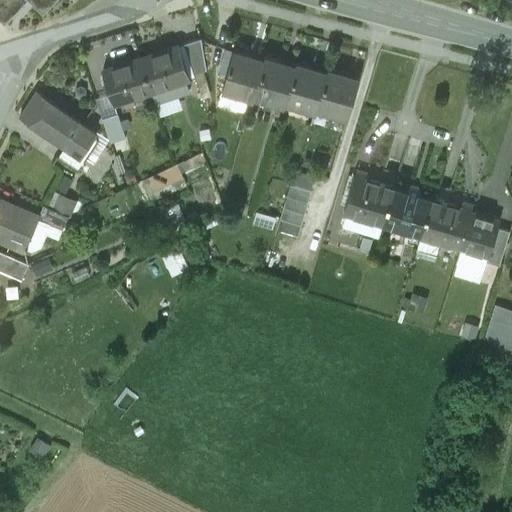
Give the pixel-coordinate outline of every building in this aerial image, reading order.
[(27,0),(28,0),(42,13),(54,0),(0,0),(0,20),(3,24),(27,0)] [(201,40),(187,45),(196,76),(207,73),(201,40)] [(179,45),(142,58),(152,89),(190,77),(179,45)] [(234,49),(222,88),(254,97),(255,95),(265,59),(234,49)] [(266,56),(265,59),(255,95),(285,104),(286,101),(296,65),(266,56)] [(152,89),(142,58),(105,70),(112,93),(115,101),(152,89)] [(297,62),(296,65),(286,101),(316,110),(317,107),(327,71),(297,62)] [(327,68),(327,71),(317,107),(348,116),(360,78),(327,68)] [(56,104),(36,90),(20,116),(40,130),(56,104)] [(115,101),(112,93),(97,97),(111,142),(126,138),(115,101)] [(95,130),(56,104),(40,130),(66,147),(79,155),(95,130)] [(99,138),(95,130),(79,155),(66,147),(60,157),(79,168),(99,138)] [(175,141),(179,157),(201,152),(197,136),(175,141)] [(177,166),(143,182),(149,198),(161,193),(185,184),(177,166)] [(343,213),(382,225),(394,187),(365,178),(366,174),(356,170),(343,213)] [(294,186),(311,190),(314,179),(298,174),(294,186)] [(277,230),(299,236),(312,191),(311,190),(294,186),(290,185),(277,230)] [(394,187),(382,225),(420,236),(432,199),(419,194),(420,189),(410,186),(408,191),(394,187)] [(462,207),(432,199),(420,236),(441,242),(460,248),(471,210),(473,205),(463,202),(462,207)] [(39,218),(0,200),(0,239),(26,251),(39,221),(40,219),(39,218)] [(43,207),(39,218),(40,219),(39,221),(62,230),(68,217),(43,207)] [(500,220),(471,210),(460,248),(487,256),(489,257),(498,227),(500,220)] [(509,231),(498,227),(489,257),(487,256),(486,261),(499,265),(509,231)] [(441,242),(420,236),(417,249),(437,255),(441,242)] [(179,248),(163,257),(173,274),(188,265),(179,248)] [(28,265),(0,252),(0,270),(21,281),(28,265)] [(484,353),(511,361),(511,309),(498,305),(484,353)]
